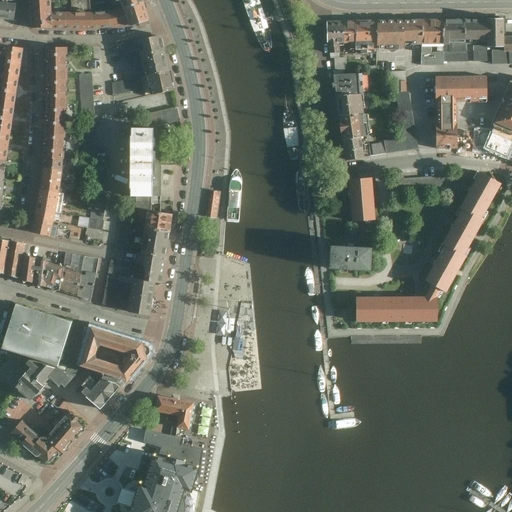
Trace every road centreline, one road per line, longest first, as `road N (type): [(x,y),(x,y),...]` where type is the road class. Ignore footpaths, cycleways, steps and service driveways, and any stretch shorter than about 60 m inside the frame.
road 1 (tertiary): [(173,336),(200,137),(172,16)]
road 2 (residential): [(106,253),(115,197),(105,39)]
road 3 (residential): [(40,39),(23,236)]
road 4 (tertiary): [(61,485),(138,398),(173,336)]
road 5 (residential): [(511,69),(414,70),(430,157)]
road 6 (tertiary): [(340,0),(511,2)]
road 7 (residential): [(337,168),(315,18),(320,0)]
